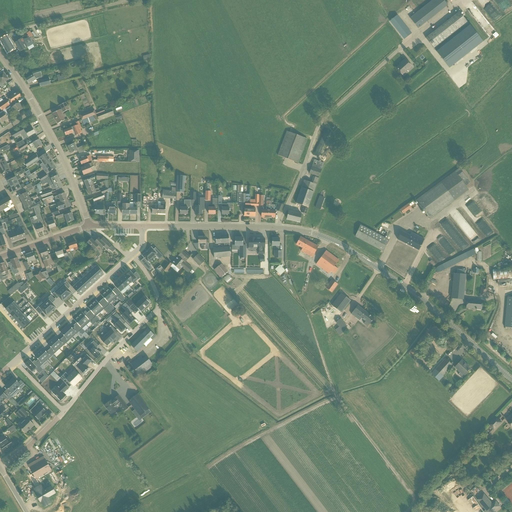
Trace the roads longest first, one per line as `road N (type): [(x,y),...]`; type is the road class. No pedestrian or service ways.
road 1 (unclassified): [(276,227),(319,123),(451,4)]
road 2 (tertiary): [(511,380),(418,296),(345,246),(276,227)]
road 3 (residential): [(63,411),(156,309),(152,280),(131,255)]
road 4 (unknown): [(268,351),(247,349),(226,330),(200,354),(164,337),(138,356),(117,347)]
road 5 (residential): [(32,346),(131,255)]
road 6 (tertiary): [(276,227),(142,225)]
road 7 (tertiary): [(90,224),(36,109)]
